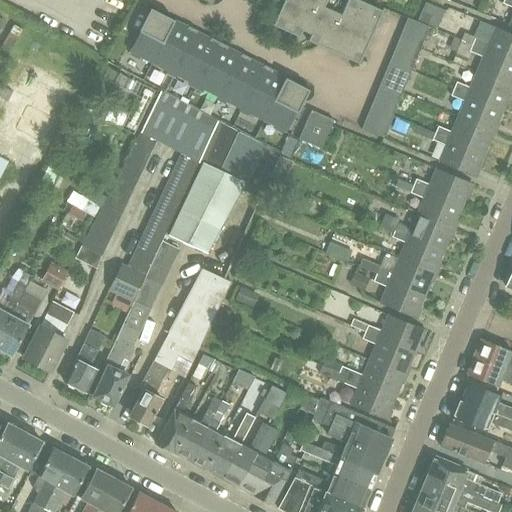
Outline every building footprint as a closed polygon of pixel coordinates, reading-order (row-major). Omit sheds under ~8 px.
[(307,40),(358,63),(382,10),(359,0),(283,0),(272,25),(299,37),(301,30),(310,34),(307,40)] [(511,26),(511,0),(503,0),(503,3),(511,7),(511,17),(509,25),(511,26)] [(173,20),(150,8),(138,31),(141,32),(138,37),(137,37),(136,37),(137,38),(130,51),(132,52),(131,55),(138,59),(139,56),(152,62),(173,20)] [(173,77),(174,74),(196,31),(173,20),(152,62),(167,70),(166,73),(173,77)] [(463,34),(460,42),(511,64),(511,35),(495,28),(488,45),(463,34)] [(402,29),(398,40),(420,49),(424,39),(402,29)] [(174,74),(189,82),(188,84),(195,88),(218,43),(196,31),(174,74)] [(420,49),(398,40),(393,51),(415,60),(420,49)] [(475,75),(511,90),(511,89),(511,64),(460,42),(457,48),(482,59),(475,75)] [(219,97),(241,55),(218,43),(195,88),(202,92),(203,89),(219,97)] [(468,60),(455,54),(451,63),(465,69),(468,60)] [(241,55),(219,97),(217,100),(224,103),(226,101),(241,108),(263,66),(241,55)] [(264,120),(285,78),(263,66),(241,108),(240,111),(247,115),(248,112),(264,120)] [(98,86),(131,102),(140,84),(107,68),(98,86)] [(406,83),(384,73),(380,84),(402,93),(406,83)] [(457,82),(453,90),(503,111),(511,90),(475,75),(470,88),(457,82)] [(264,120),(276,126),(275,129),(281,133),(283,130),(285,131),(292,118),(293,118),(293,117),(292,117),(295,111),(297,112),(309,90),(285,78),(264,120)] [(0,84),(0,96),(7,100),(12,91),(0,84)] [(493,135),(503,111),(453,90),(451,96),(464,102),(456,119),(493,135)] [(397,105),(375,96),(370,106),(392,115),(397,105)] [(158,141),(182,153),(201,162),(220,123),(207,116),(204,122),(155,98),(139,132),(158,141)] [(311,110),(298,138),(320,148),(333,120),(311,110)] [(439,126),(436,133),(484,154),(493,135),(456,119),(451,131),(439,126)] [(280,152),(220,123),(201,162),(196,172),(191,182),(186,193),(180,203),(175,214),(170,224),(166,233),(208,254),(244,181),(248,183),(254,170),(268,176),(280,152)] [(413,132),(433,141),(446,146),(439,162),(475,177),(484,154),(436,133),(416,125),(413,132)] [(152,151),(158,141),(139,132),(134,142),(152,151)] [(147,162),(152,151),(134,142),(129,153),(147,162)] [(129,153),(124,163),(142,172),(147,162),(129,153)] [(196,172),(201,162),(182,153),(177,163),(196,172)] [(137,183),(142,172),(124,163),(119,174),(137,183)] [(177,163),(172,173),(191,182),(196,172),(177,163)] [(400,173),(397,180),(462,208),(472,185),(436,170),(430,185),(400,173)] [(172,173),(167,184),(186,193),(191,182),(172,173)] [(132,193),(137,183),(119,174),(113,184),(132,193)] [(423,199),(417,215),(453,231),(462,208),(397,180),(394,187),(423,199)] [(132,193),(113,184),(108,195),(127,204),(132,193)] [(167,184),(162,194),(180,203),(186,193),(167,184)] [(66,202),(95,219),(101,208),(72,192),(66,202)] [(156,205),(175,214),(180,203),(162,194),(156,205)] [(122,214),(127,204),(108,195),(103,205),(122,214)] [(117,225),(122,214),(103,205),(98,216),(117,225)] [(156,205),(151,215),(170,224),(175,214),(156,205)] [(380,225),(386,228),(391,216),(385,214),(380,225)] [(151,215),(146,225),(165,235),(166,233),(170,224),(151,215)] [(395,232),(444,253),(453,231),(417,215),(411,229),(398,224),(395,232)] [(111,235),(117,225),(98,216),(93,226),(111,235)] [(165,235),(146,225),(141,236),(160,245),(165,235)] [(87,236),(107,246),(111,235),(93,226),(87,236)] [(405,243),(399,259),(435,275),(444,253),(395,232),(392,238),(405,243)] [(102,255),(107,246),(87,236),(82,245),(102,255)] [(155,255),(157,251),(160,245),(141,236),(137,247),(155,255)] [(351,251),(329,243),(325,253),(347,262),(351,251)] [(97,269),(102,255),(82,245),(76,258),(97,269)] [(151,265),(153,261),(155,255),(137,247),(132,257),(151,265)] [(127,268),(145,276),(148,271),(151,265),(132,257),(127,268)] [(379,269),(376,276),(426,297),(435,275),(399,259),(393,274),(379,269)] [(40,281),(57,290),(68,271),(51,261),(40,281)] [(139,290),(144,280),(145,276),(127,268),(121,265),(109,289),(134,301),(134,300),(139,290)] [(144,388),(129,416),(147,426),(154,413),(162,398),(154,394),(166,370),(171,372),(177,359),(191,365),(198,351),(200,346),(206,334),(213,318),(218,309),(231,281),(224,278),(202,268),(177,320),(140,387),(144,388)] [(349,284),(364,290),(369,278),(354,271),(349,284)] [(426,297),(376,276),(374,283),(387,288),(381,304),(417,318),(426,297)] [(110,404),(113,405),(128,375),(118,370),(124,359),(129,362),(136,349),(134,348),(140,335),(146,322),(152,309),(157,299),(161,289),(144,280),(139,290),(134,300),(128,313),(122,326),(116,339),(110,352),(104,364),(108,366),(94,397),(101,400),(103,403),(108,406),(110,404)] [(0,332),(24,289),(26,286),(16,281),(0,311),(0,310),(0,332)] [(239,287),(234,301),(252,308),(257,295),(239,287)] [(0,350),(11,356),(28,325),(41,299),(24,289),(0,332),(0,350)] [(353,330),(365,335),(415,354),(424,331),(388,316),(382,332),(356,322),(353,330)] [(50,370),(65,340),(40,327),(24,357),(50,370)] [(90,330),(83,344),(65,382),(67,383),(68,387),(73,389),(76,388),(86,393),(97,369),(91,366),(105,337),(90,330)] [(415,354),(365,335),(362,341),(376,346),(369,362),(406,376),(415,354)] [(511,354),(510,354),(511,351),(480,339),(473,356),(511,371),(511,354)] [(197,365),(212,372),(217,362),(203,355),(197,365)] [(498,386),(500,379),(511,383),(511,371),(473,356),(466,373),(498,386)] [(270,368),(277,372),(282,360),(275,357),(270,368)] [(341,365),(338,372),(397,398),(406,376),(369,362),(364,374),(341,365)] [(319,374),(344,384),(358,390),(351,406),(388,420),(397,398),(338,372),(322,365),(319,374)] [(465,382),(459,399),(511,420),(511,409),(497,403),(500,396),(465,382)] [(173,452),(191,417),(184,413),(192,398),(191,397),(197,387),(189,383),(156,443),(173,452)] [(284,397),(286,393),(271,385),(263,399),(279,407),(284,397)] [(286,393),(284,397),(301,404),(305,394),(288,388),(286,393)] [(306,395),(303,404),(318,409),(321,400),(306,395)] [(173,452),(189,461),(222,401),(215,397),(202,423),(191,417),(173,452)] [(511,420),(459,399),(452,415),(486,428),(489,421),(510,430),(511,430),(511,420)] [(189,461),(205,470),(224,435),(217,431),(230,405),(222,401),(189,461)] [(395,429),(332,402),(321,423),(330,427),(327,434),(347,442),(344,449),(325,440),(321,449),(376,474),(395,429)] [(205,470),(222,479),(241,444),(255,417),(247,412),(232,439),(224,435),(205,470)] [(511,447),(448,422),(439,445),(483,462),(488,449),(504,455),(500,465),(511,470),(511,447)] [(0,477),(24,433),(21,431),(21,429),(15,426),(11,424),(9,425),(6,423),(0,434),(0,477)] [(222,479),(237,487),(270,426),(263,423),(250,448),(241,444),(222,479)] [(237,487),(254,495),(273,460),(265,456),(271,446),(270,445),(277,431),(270,426),(237,487)] [(26,434),(24,433),(0,477),(0,485),(7,489),(19,466),(26,470),(41,442),(39,440),(38,438),(28,433),(26,434)] [(337,468),(333,475),(369,491),(376,474),(321,449),(303,441),(299,451),(337,468)] [(68,456),(67,453),(58,448),(55,449),(52,448),(32,485),(35,492),(38,493),(27,511),(41,511),(70,457),(68,456)] [(273,460),(254,495),(271,505),(296,457),(289,453),(283,466),(273,460)] [(73,459),(70,457),(41,511),(53,511),(65,491),(73,495),(88,467),(84,465),(84,463),(75,458),(73,459)] [(434,457),(427,474),(481,496),(490,500),(497,503),(501,493),(463,477),(466,470),(434,457)] [(369,491),(333,475),(330,483),(299,468),(294,478),(362,508),(369,491)] [(95,511),(113,478),(96,469),(80,499),(87,503),(82,511),(95,511)] [(481,496),(427,474),(421,490),(452,503),(464,508),(467,502),(486,510),(490,500),(481,496)] [(118,511),(131,488),(113,478),(95,511),(118,511)] [(360,511),(362,508),(294,478),(278,509),(284,511),(360,511)] [(462,511),(464,508),(452,503),(421,490),(414,506),(429,511),(462,511)] [(151,511),(157,502),(137,492),(125,511),(151,511)] [(175,511),(157,502),(151,511),(175,511)]
